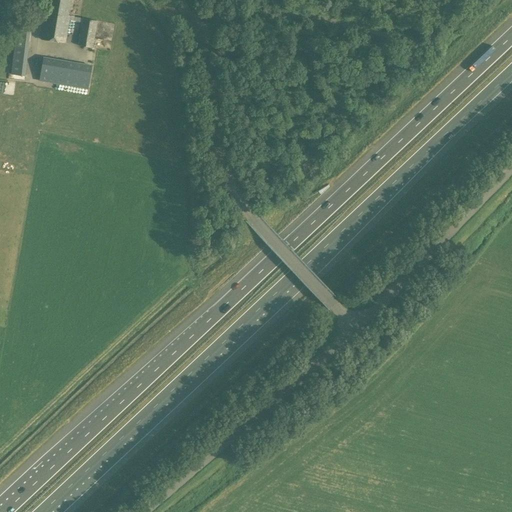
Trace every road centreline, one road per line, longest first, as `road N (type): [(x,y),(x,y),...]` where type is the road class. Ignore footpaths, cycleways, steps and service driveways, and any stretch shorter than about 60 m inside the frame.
road 1 (motorway): [(511,34),(4,511)]
road 2 (motorway): [(43,511),(511,71)]
road 3 (unclassified): [(355,327),(250,217),(227,179),(205,48),(178,0)]
road 4 (unclassified): [(143,511),(355,327)]
road 5 (unclassified): [(511,167),(355,327)]
